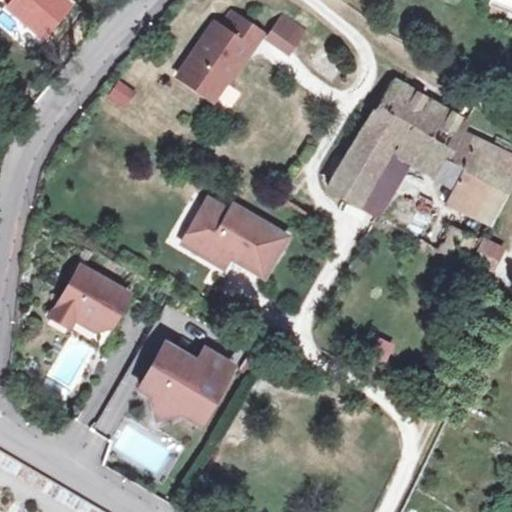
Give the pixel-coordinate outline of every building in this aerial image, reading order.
[(213,23),(179,71),(214,95),(247,47),(250,49),(261,33),(230,14),(220,28),(213,23)] [(304,30),(281,14),(270,31),(292,46),(304,30)] [(214,95),(217,97),(250,49),(247,47),(214,95)] [(214,95),(179,71),(176,76),(210,100),(214,95)] [(392,149),(410,161),(451,187),(443,204),(489,224),(511,179),(511,156),(459,130),(464,121),(393,79),(325,188),(358,204),(392,149)] [(122,108),(133,94),(119,83),(109,97),(122,108)] [(377,214),(410,161),(392,149),(358,204),(377,214)] [(206,198),(187,232),(208,245),(202,256),(221,267),(227,256),(229,253),(234,256),(232,259),(262,277),(286,236),(231,204),(227,211),(206,198)] [(418,237),(439,248),(451,226),(430,216),(418,237)] [(480,241),(451,226),(439,248),(438,252),(467,266),(480,241)] [(208,245),(187,232),(180,243),(202,256),(208,245)] [(483,243),(472,265),(489,274),(501,252),(483,243)] [(79,265),(49,315),(67,325),(71,318),(80,316),(100,327),(109,325),(127,294),(79,265)] [(386,364),(392,343),(374,338),(368,360),(386,364)] [(181,361),(184,356),(163,344),(138,388),(149,394),(154,417),(177,411),(183,400),(203,412),(229,366),(203,350),(196,362),(193,368),(181,361)] [(196,362),(184,356),(181,361),(193,368),(196,362)] [(183,400),(177,411),(196,423),(203,412),(183,400)]
